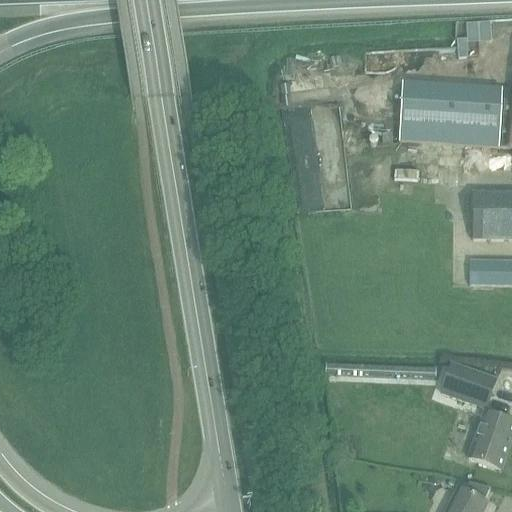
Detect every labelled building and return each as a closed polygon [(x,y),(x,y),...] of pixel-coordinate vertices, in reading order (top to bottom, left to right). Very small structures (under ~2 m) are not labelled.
[(511,151),(511,92),(402,86),(399,144),(507,151),(511,151)] [(316,196),(307,170),(288,176),(296,202),(316,196)] [(432,205),(433,188),(393,185),(391,202),(432,205)] [(511,196),(472,196),(472,243),(511,243),(511,196)] [(511,265),(470,265),(469,288),(511,288),(511,265)] [(441,396),(485,411),(495,382),(451,367),(441,396)] [(500,472),(511,435),(511,425),(484,415),(468,461),(500,472)] [(483,511),(487,505),(458,490),(446,511),(483,511)]
